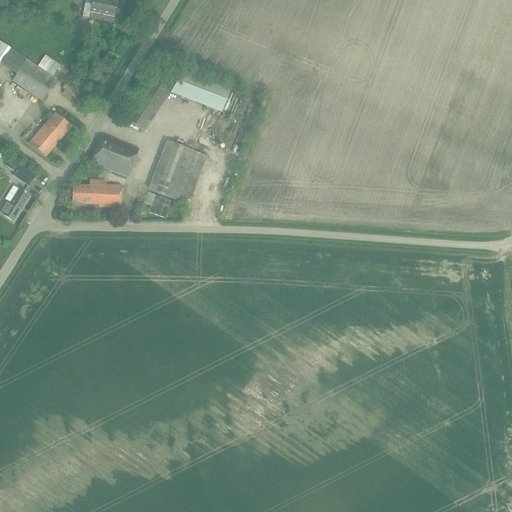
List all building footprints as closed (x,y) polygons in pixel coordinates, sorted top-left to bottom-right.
[(86,0),(82,19),(90,20),(91,13),(115,17),(118,0),(86,0)] [(0,64),(11,49),(0,41),(0,64)] [(46,56),(38,68),(27,60),(13,82),(41,102),(56,80),(52,77),(60,66),(46,56)] [(122,118),(145,132),(177,81),(154,67),(122,118)] [(183,72),(174,95),(223,113),(231,90),(183,72)] [(84,99),(67,87),(63,93),(80,104),(84,99)] [(72,127),(56,114),(29,144),(46,158),(72,127)] [(139,150),(102,135),(91,163),(128,178),(139,150)] [(206,157),(168,142),(150,191),(188,206),(206,157)] [(5,167),(15,173),(13,177),(29,186),(35,177),(9,160),(5,167)] [(105,186),(106,181),(90,181),(90,187),(73,186),(72,205),(99,206),(99,208),(121,209),(122,187),(105,186)] [(25,191),(22,189),(21,191),(19,190),(10,204),(8,203),(0,214),(13,222),(30,197),(26,194),(26,193),(24,192),(25,191)]
